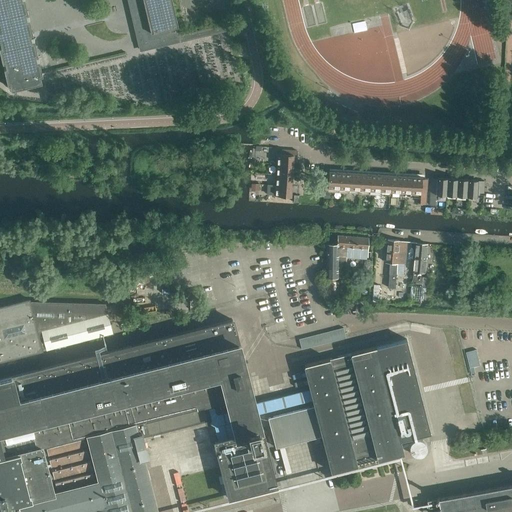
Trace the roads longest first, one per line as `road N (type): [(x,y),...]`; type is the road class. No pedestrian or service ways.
road 1 (unknown): [(269,511),(446,473),(431,347),(428,336),(408,327),(299,356),(265,355),(238,307)]
road 2 (residential): [(511,176),(328,162),(298,144),(256,144)]
road 3 (unknown): [(0,362),(238,307)]
road 4 (unknown): [(511,323),(324,316)]
road 5 (residential): [(511,243),(333,232)]
